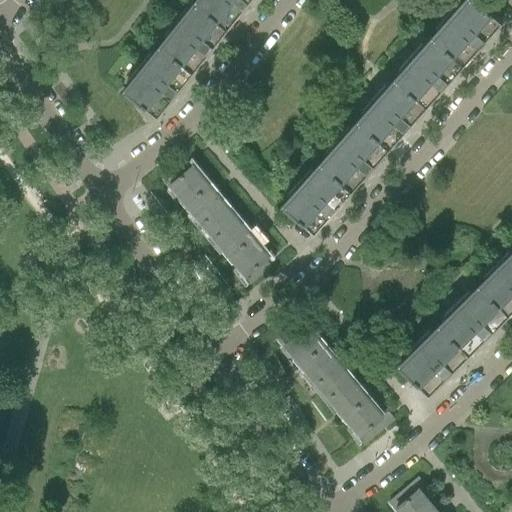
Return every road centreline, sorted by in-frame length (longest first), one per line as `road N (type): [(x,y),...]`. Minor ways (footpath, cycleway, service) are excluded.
road 1 (residential): [(212,353),(325,262),(511,52)]
road 2 (residential): [(99,193),(187,118),(283,0)]
road 3 (residential): [(327,511),(511,350)]
road 4 (tertiary): [(212,353),(99,193)]
road 5 (tertiary): [(320,511),(212,353)]
road 6 (tertiary): [(99,193),(0,47)]
